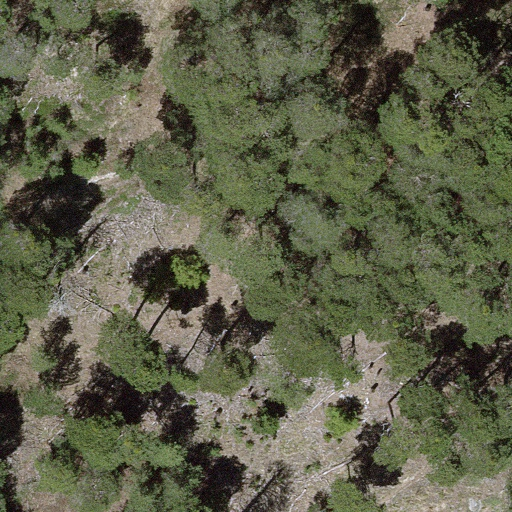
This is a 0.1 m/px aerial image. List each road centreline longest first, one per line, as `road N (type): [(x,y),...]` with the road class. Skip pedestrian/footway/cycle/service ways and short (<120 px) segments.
road 1 (track): [(0,215),(90,166),(511,231)]
road 2 (track): [(511,388),(335,511)]
